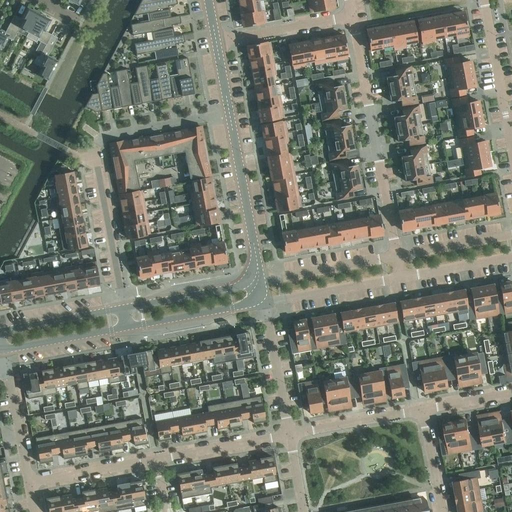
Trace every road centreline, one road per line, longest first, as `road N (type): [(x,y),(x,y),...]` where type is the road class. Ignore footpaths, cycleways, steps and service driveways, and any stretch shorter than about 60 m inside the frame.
road 1 (residential): [(351,14),(396,258)]
road 2 (tertiary): [(260,283),(229,113)]
road 3 (residential): [(96,144),(122,307)]
road 4 (residential): [(511,157),(481,0)]
road 5 (tertiary): [(260,283),(122,307)]
road 6 (residential): [(215,40),(351,14)]
road 7 (residential): [(396,258),(260,283)]
road 8 (tertiary): [(128,326),(264,302)]
road 9 (residential): [(264,302),(400,278)]
road 10 (residential): [(229,113),(96,144)]
road 11 (residential): [(264,302),(287,436)]
road 12 (residential): [(287,436),(420,409)]
road 13 (residential): [(156,462),(287,436)]
road 14 (residential): [(29,484),(156,462)]
road 15 (tertiary): [(4,350),(128,326)]
road 16 (tertiary): [(122,307),(0,335)]
